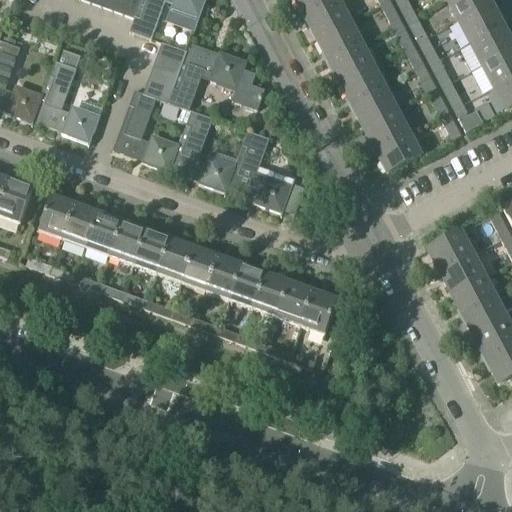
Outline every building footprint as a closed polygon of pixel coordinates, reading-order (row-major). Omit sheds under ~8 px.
[(92,0),(78,0),(77,4),(89,8),(92,0)] [(92,0),(89,8),(100,12),(104,0),(92,0)] [(104,0),(100,12),(111,16),(117,0),(104,0)] [(123,20),(129,0),(117,0),(111,16),(123,20)] [(133,24),(142,0),(129,0),(123,20),(133,24)] [(129,37),(149,44),(164,3),(174,7),(177,15),(198,22),(206,0),(142,0),(133,24),(129,37)] [(303,23),(336,5),(333,0),(291,0),(303,23)] [(375,0),(381,10),(390,5),(387,0),(375,0)] [(407,25),(416,20),(405,0),(399,0),(395,3),(407,25)] [(458,27),(491,10),(485,0),(455,0),(446,5),(458,27)] [(315,45),(348,27),(336,5),(303,23),(315,45)] [(390,5),(381,10),(386,20),(392,33),(402,27),(390,5)] [(469,50),(502,32),(491,10),(458,27),(469,50)] [(428,42),(416,20),(407,25),(418,47),(428,42)] [(327,67),(360,50),(348,27),(315,45),(327,67)] [(404,55),(414,50),(402,27),(392,33),(404,55)] [(481,72),(511,56),(511,50),(502,32),(469,50),(481,72)] [(437,59),(428,42),(418,47),(430,70),(440,65),(437,59)] [(0,111),(5,114),(4,119),(31,128),(33,124),(41,101),(21,94),(13,98),(5,95),(19,54),(0,46),(0,111)] [(161,47),(155,61),(180,71),(185,56),(161,47)] [(339,90),(372,72),(360,50),(327,67),(339,90)] [(421,64),(414,50),(404,55),(416,77),(426,72),(421,64)] [(171,96),(166,109),(188,117),(200,84),(235,97),(232,107),(257,116),(265,95),(252,91),(256,79),(244,75),(246,69),(217,58),(216,62),(187,51),(185,56),(180,71),(175,84),(171,96)] [(33,124),(62,134),(60,139),(89,149),(98,122),(77,114),(68,118),(61,115),(76,73),(81,61),(63,55),(58,67),(53,66),(41,101),(33,124)] [(493,95),(511,84),(511,56),(481,72),(493,95)] [(155,61),(151,74),(175,84),(180,71),(155,61)] [(448,79),(440,65),(430,70),(442,92),(452,87),(448,79)] [(351,112),(384,95),(372,72),(339,90),(351,112)] [(428,100),(437,95),(426,72),(416,77),(428,100)] [(151,74),(146,87),(171,96),(175,84),(151,74)] [(504,116),(511,111),(511,84),(493,95),(504,116)] [(146,87),(142,99),(155,105),(166,109),(171,96),(146,87)] [(454,114),(464,109),(452,87),(442,92),(454,114)] [(133,95),(112,152),(141,163),(140,167),(168,178),(170,173),(178,151),(159,144),(148,147),(141,145),(155,105),(142,99),(133,95)] [(363,135),(396,117),(384,95),(351,112),(363,135)] [(437,95),(428,100),(433,110),(439,122),(449,117),(437,95)] [(464,109),(454,114),(466,138),(483,129),(477,117),(470,121),(464,109)] [(178,151),(170,173),(198,184),(197,188),(225,199),(226,195),(234,171),(216,164),(205,169),(198,166),(212,125),(190,117),(178,151)] [(375,157),(408,140),(396,117),(363,135),(375,157)] [(452,145),(461,140),(449,117),(439,122),(452,145)] [(234,171),(226,195),(255,205),(254,209),(281,219),(292,191),(271,184),(261,189),(253,186),(268,144),(247,136),(235,170),(234,171)] [(420,162),(408,140),(375,157),(386,180),(420,162)] [(0,208),(8,185),(0,181),(0,208)] [(0,221),(20,229),(33,193),(8,185),(0,208),(0,221)] [(51,200),(38,235),(63,244),(75,209),(51,200)] [(86,253),(99,218),(75,209),(63,244),(86,253)] [(511,210),(503,215),(511,231),(511,210)] [(501,244),(511,239),(499,217),(490,223),(501,244)] [(110,261),(122,226),(99,218),(86,253),(110,261)] [(133,270),(146,235),(122,226),(110,261),(133,270)] [(157,279),(169,243),(146,235),(133,270),(157,279)] [(460,237),(427,255),(439,277),(472,260),(460,237)] [(511,264),(511,241),(511,239),(501,244),(511,264)] [(181,287),(193,252),(169,243),(157,279),(181,287)] [(0,252),(0,261),(7,264),(10,256),(0,252)] [(205,296),(218,261),(193,252),(181,287),(205,296)] [(472,260),(439,277),(451,300),(484,282),(472,260)] [(228,305),(241,269),(218,261),(205,296),(228,305)] [(50,280),(53,272),(28,263),(25,271),(50,280)] [(253,314),(265,278),(241,269),(228,305),(253,314)] [(74,289),(77,280),(53,272),(50,280),(74,289)] [(276,322),(289,287),(265,278),(253,314),(276,322)] [(97,297),(100,289),(77,280),(74,289),(97,297)] [(463,322),(496,304),(484,282),(451,300),(463,322)] [(300,331),(313,296),(289,287),(276,322),(300,331)] [(121,306),(124,297),(100,289),(97,297),(121,306)] [(323,339),(336,304),(313,296),(300,331),(323,339)] [(145,314),(148,306),(124,297),(121,306),(145,314)] [(475,344),(508,327),(496,304),(463,322),(475,344)] [(168,323),(171,314),(148,306),(145,314),(168,323)] [(192,331),(195,323),(171,314),(168,323),(192,331)] [(216,340),(219,332),(195,323),(192,331),(216,340)] [(487,367),(511,353),(511,334),(508,327),(475,344),(487,367)] [(240,349),(243,341),(219,332),(216,340),(240,349)] [(263,357),(266,349),(243,341),(240,349),(263,357)] [(288,366),(291,358),(266,349),(263,357),(288,366)] [(366,350),(361,364),(373,368),(378,354),(366,350)] [(499,389),(511,381),(511,353),(487,367),(499,389)] [(291,358),(288,366),(311,374),(314,366),(291,358)]
